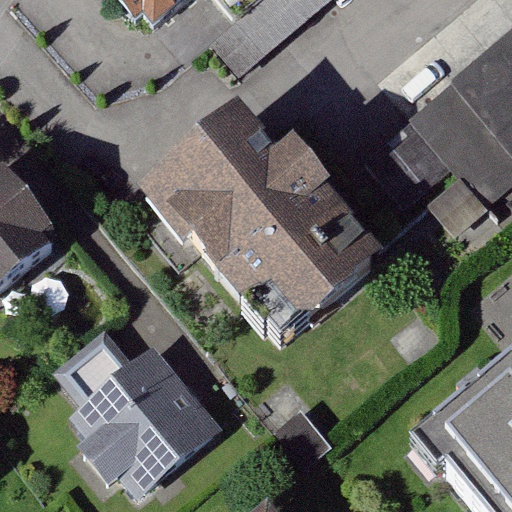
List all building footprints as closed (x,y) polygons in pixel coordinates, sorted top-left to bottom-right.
[(198,0),(110,0),(146,43),(198,0)] [(511,200),(511,40),(367,169),(411,220),(460,177),(496,216),(511,200)] [(268,166),(228,122),(126,214),(230,330),(237,318),(275,359),(375,268),(322,210),(328,205),(282,154),(268,166)] [(0,294),(49,254),(0,188),(0,294)] [(163,511),(234,454),(156,360),(134,378),(110,350),(63,388),(89,420),(67,438),(84,459),(72,469),(107,511),(108,511),(121,502),(129,511),(163,511)] [(511,511),(511,377),(506,370),(401,454),(431,491),(443,481),(468,511),(511,511)]
